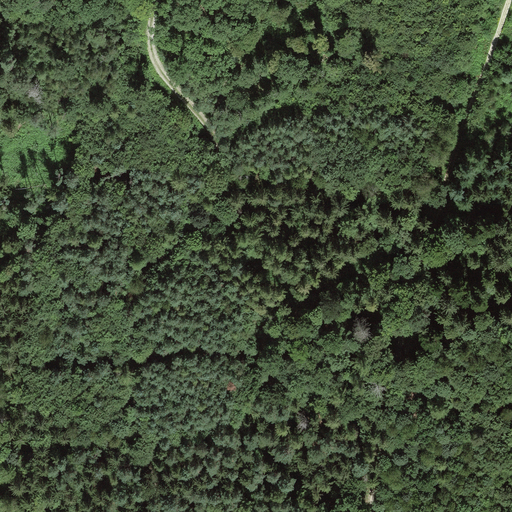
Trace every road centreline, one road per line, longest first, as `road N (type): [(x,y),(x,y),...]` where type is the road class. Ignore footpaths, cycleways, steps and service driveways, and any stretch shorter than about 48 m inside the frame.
road 1 (track): [(156,511),(134,380),(140,278),(155,245),(203,217),(225,187),(212,131),(151,51),(155,0)]
road 2 (track): [(508,0),(415,271),(371,511)]
